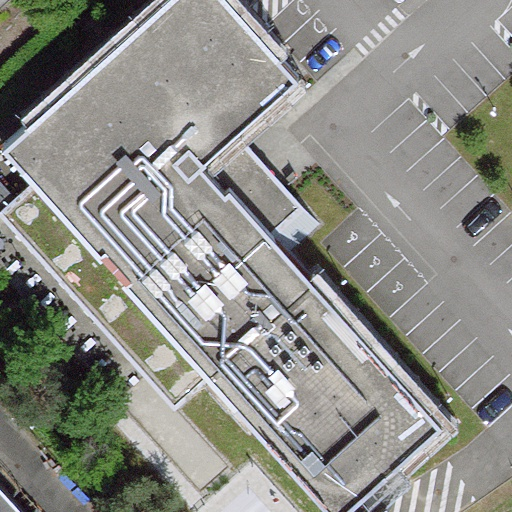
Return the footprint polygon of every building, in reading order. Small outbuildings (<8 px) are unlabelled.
[(175,0),(10,151),(41,186),(8,217),(186,412),(220,382),(339,511),(357,511),(452,425),(298,257),(310,244),(270,205),(289,189),(267,165),(250,181),(225,154),(243,138),(306,81),(231,0),(175,0)] [(267,165),(243,138),(225,154),(250,181),(267,165)] [(327,228),(289,189),(270,205),(310,244),(327,228)] [(100,511),(0,399),(0,441),(1,441),(64,511),(100,511)] [(0,511),(38,511),(0,470),(0,511)]
